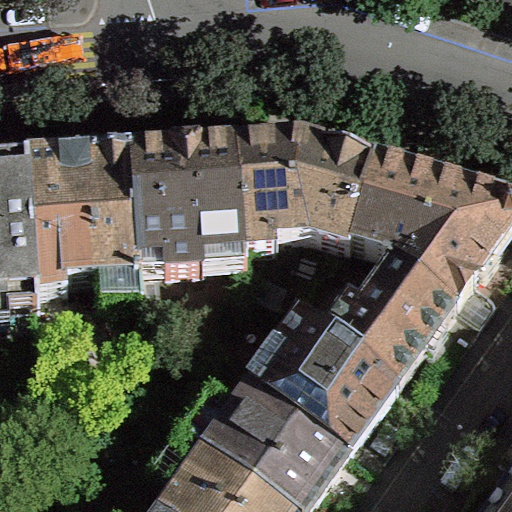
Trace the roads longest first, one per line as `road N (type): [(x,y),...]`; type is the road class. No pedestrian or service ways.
road 1 (secondary): [(162,61),(338,60),(511,103)]
road 2 (residential): [(413,511),(511,372)]
road 3 (secondary): [(0,72),(162,61)]
